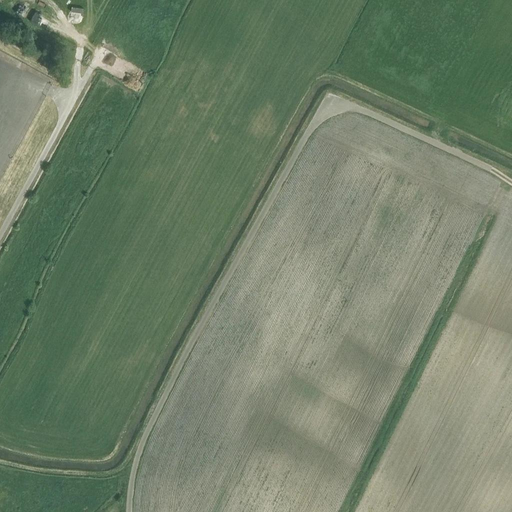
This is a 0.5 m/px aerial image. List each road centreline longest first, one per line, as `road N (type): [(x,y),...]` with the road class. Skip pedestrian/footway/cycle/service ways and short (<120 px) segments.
road 1 (unclassified): [(129,511),(148,429),(316,120),(359,109),(490,170)]
road 2 (unclassified): [(0,236),(87,74)]
